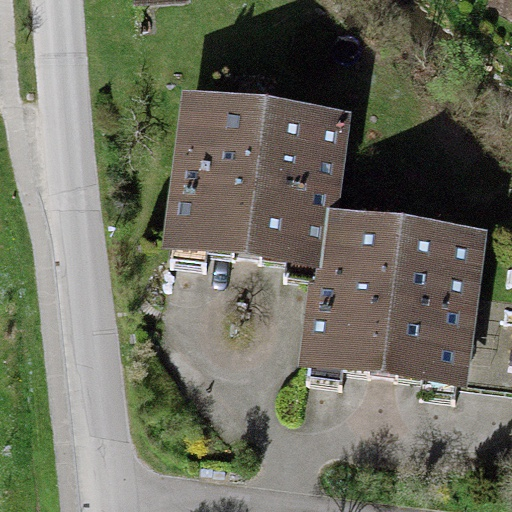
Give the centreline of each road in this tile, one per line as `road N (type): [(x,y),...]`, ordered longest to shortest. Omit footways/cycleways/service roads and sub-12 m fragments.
road 1 (residential): [(108,491),(61,0)]
road 2 (residential): [(108,491),(280,511)]
